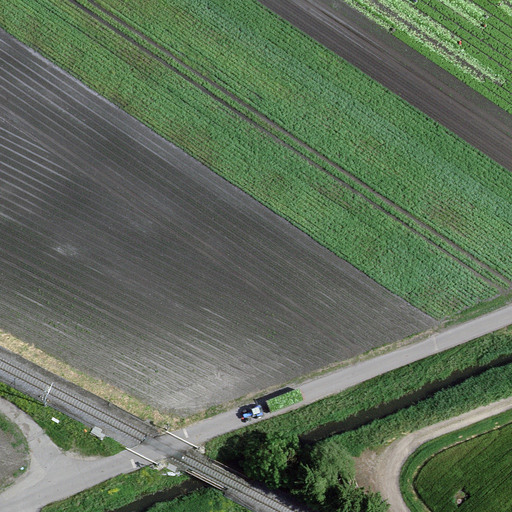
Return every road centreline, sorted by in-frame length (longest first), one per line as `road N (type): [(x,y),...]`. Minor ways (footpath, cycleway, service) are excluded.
road 1 (unclassified): [(511,303),(18,501)]
road 2 (track): [(392,511),(387,482),(397,460),(511,397)]
